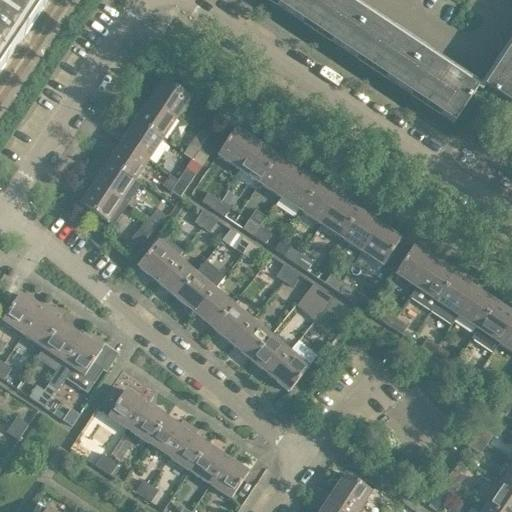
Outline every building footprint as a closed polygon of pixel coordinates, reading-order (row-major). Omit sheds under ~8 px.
[(0,0),(0,73),(36,19),(48,0),(0,0)] [(480,85),(352,0),(268,0),(281,9),(454,124),(480,85)] [(511,37),(480,85),(499,98),(503,101),(511,106),(511,37)] [(190,97),(163,79),(149,101),(176,119),(190,97)] [(135,122),(162,139),(176,119),(149,101),(135,122)] [(122,142),(149,160),(162,139),(135,122),(122,142)] [(223,134),(214,128),(206,139),(216,145),(223,134)] [(235,128),(217,155),(239,170),(257,143),(235,128)] [(199,150),(208,156),(216,145),(206,139),(199,150)] [(109,162),(136,179),(149,160),(122,142),(109,162)] [(257,143),(239,170),(260,183),(278,156),(257,143)] [(278,156),(260,183),(280,197),(298,170),(278,156)] [(193,159),(187,168),(196,175),(202,166),(193,159)] [(142,183),(136,179),(109,162),(94,183),(127,205),(142,183)] [(196,175),(187,168),(179,179),(189,186),(196,175)] [(298,170),(280,197),(300,211),(318,184),(298,170)] [(171,191),(181,197),(189,186),(179,179),(171,191)] [(80,204),(114,226),(127,205),(94,183),(80,204)] [(318,184),(300,211),(321,224),(339,198),(318,184)] [(208,192),(201,201),(213,209),(219,200),(208,192)] [(339,198),(321,224),(341,238),(359,211),(339,198)] [(224,216),(230,207),(219,200),(213,209),(224,216)] [(166,217),(158,210),(149,220),(157,227),(166,217)] [(203,210),(195,222),(203,228),(211,216),(203,210)] [(359,211),(341,238),(362,252),(380,225),(359,211)] [(210,233),(218,220),(211,216),(203,228),(210,233)] [(248,219),(242,228),(254,236),(260,227),(248,219)] [(140,229),(148,237),(157,227),(149,220),(140,229)] [(383,266),(401,239),(380,225),(362,252),(383,266)] [(265,243),(271,234),(260,227),(254,236),(265,243)] [(163,235),(138,266),(157,283),(178,258),(183,252),(163,235)] [(244,237),(236,249),(243,254),(251,242),(244,237)] [(251,260),(259,248),(251,242),(243,254),(251,260)] [(290,247),(284,256),(295,264),(301,254),(290,247)] [(394,275),(417,289),(435,262),(413,247),(394,275)] [(306,271),(312,262),(301,254),(295,264),(306,271)] [(175,297),(196,273),(178,258),(157,283),(175,297)] [(435,262),(417,289),(410,299),(430,313),(456,276),(435,262)] [(285,264),(277,276),(285,282),(292,270),(285,264)] [(292,270),(285,282),(305,295),(313,284),(292,270)] [(194,313),(214,289),(196,273),(175,297),(194,313)] [(330,274),(324,283),(336,291),(342,281),(330,274)] [(456,276),(430,313),(451,327),(457,317),(476,289),(456,276)] [(346,298),(353,289),(342,281),(336,291),(346,298)] [(313,284),(305,295),(326,309),(334,297),(313,284)] [(213,329),(233,304),(214,289),(194,313),(213,329)] [(478,330),(496,303),(476,289),(457,317),(478,330)] [(20,295),(2,321),(24,335),(41,309),(20,295)] [(346,325),(355,312),(334,297),(326,309),(325,311),(346,325)] [(511,313),(496,303),(478,330),(472,339),(493,353),(499,344),(511,324),(511,313)] [(232,345),(252,320),(233,304),(213,329),(232,345)] [(44,349),(61,323),(41,309),(24,335),(44,349)] [(386,311),(380,320),(390,328),(397,318),(386,311)] [(402,335),(408,326),(397,318),(390,328),(402,335)] [(251,360),(271,336),(252,320),(232,345),(251,360)] [(64,363),(82,336),(61,323),(44,349),(64,363)] [(511,352),(511,324),(499,344),(511,352)] [(72,368),(98,385),(107,372),(108,373),(120,355),(105,345),(102,350),(82,336),(64,363),(49,384),(57,390),(58,390),(72,368)] [(270,376),(290,352),(271,336),(251,360),(270,376)] [(427,339),(420,348),(431,355),(437,346),(427,339)] [(289,392),(315,361),(296,345),(290,352),(270,376),(289,392)] [(443,363),(449,354),(437,346),(431,355),(443,363)] [(0,377),(4,380),(11,369),(4,364),(0,369),(0,377)] [(468,366),(461,375),(473,382),(479,373),(468,366)] [(484,390),(490,381),(479,373),(473,382),(484,390)] [(57,390),(49,384),(45,391),(37,403),(45,408),(57,390)] [(37,386),(29,397),(37,403),(45,391),(37,386)] [(511,390),(508,388),(502,397),(511,403),(511,390)] [(126,390),(108,416),(129,431),(146,404),(126,390)] [(496,405),(508,413),(511,406),(511,403),(502,397),(496,405)] [(149,444),(167,417),(146,404),(129,431),(149,444)] [(80,414),(72,408),(64,420),(72,426),(80,414)] [(28,425),(16,417),(12,425),(23,433),(28,425)] [(182,420),(179,425),(167,417),(149,444),(169,458),(190,426),(182,420)] [(7,432),(18,440),(23,433),(12,425),(7,432)] [(195,436),(198,431),(190,426),(169,458),(190,471),(207,444),(195,436)] [(492,436),(481,429),(475,437),(487,444),(492,436)] [(469,446),(481,454),(487,444),(475,437),(469,446)] [(210,485),(227,458),(207,444),(190,471),(210,485)] [(103,454),(95,465),(103,471),(111,459),(103,454)] [(231,499),(249,472),(227,458),(210,485),(231,499)] [(111,476),(118,464),(111,459),(103,471),(111,476)] [(511,466),(501,483),(511,490),(511,466)] [(447,479),(459,487),(465,477),(453,469),(447,479)] [(358,511),(372,492),(345,474),(331,495),(356,511),(358,511)] [(442,487),(453,496),(459,487),(447,479),(442,487)] [(143,481),(136,493),(143,498),(151,486),(143,481)] [(511,511),(511,490),(501,483),(486,505),(496,511),(511,511)] [(151,503),(159,491),(151,486),(143,498),(151,503)] [(356,511),(331,495),(320,511),(356,511)]
